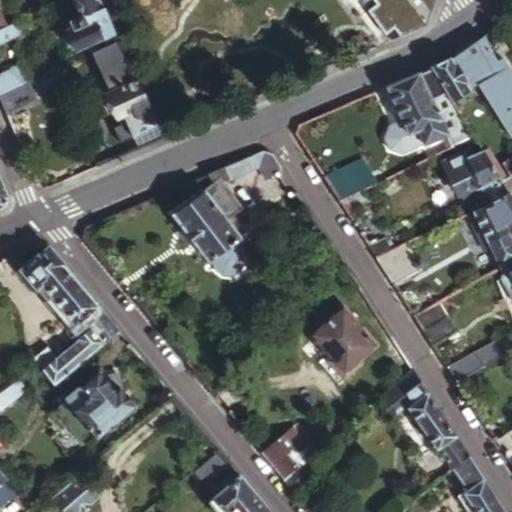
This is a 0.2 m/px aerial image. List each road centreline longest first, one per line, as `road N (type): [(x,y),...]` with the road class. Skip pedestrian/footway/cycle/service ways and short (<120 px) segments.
road 1 (residential): [(266,120),(511,497)]
road 2 (residential): [(287,511),(39,216)]
road 3 (tertiary): [(39,216),(266,120)]
road 4 (tertiary): [(266,120),(455,25)]
